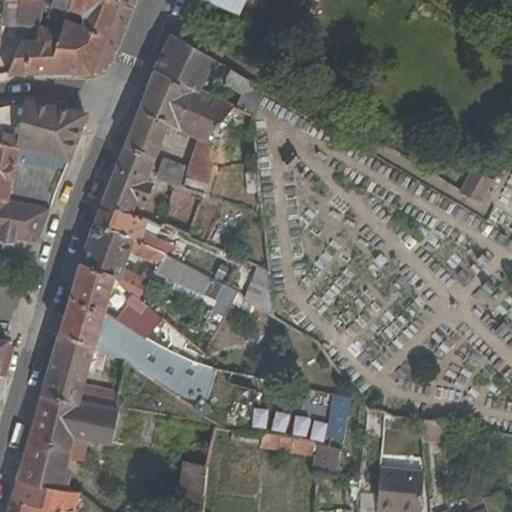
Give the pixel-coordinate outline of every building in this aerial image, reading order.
[(4,0),(2,0),(1,24),(18,25),(21,0),(4,0)] [(36,40),(23,41),(7,77),(44,75),(92,75),(119,2),(116,1),(114,0),(51,0),(50,5),(83,16),(85,19),(82,26),(66,20),(60,34),(39,26),(39,27),(36,40)] [(39,26),(44,2),(37,0),(21,0),(18,25),(39,27),(39,26)] [(205,0),(240,16),(247,0),(205,0)] [(155,70),(200,92),(215,62),(172,36),(155,70)] [(102,205),(140,219),(155,180),(207,195),(215,169),(208,142),(235,109),(200,92),(155,70),(102,205)] [(235,109),(253,117),(264,90),(231,71),(224,84),(241,96),(235,109)] [(0,133),(21,137),(18,150),(68,163),(87,115),(26,101),(0,107),(0,133)] [(68,163),(18,150),(21,137),(0,133),(0,200),(6,202),(51,210),(56,193),(68,163)] [(482,204),(494,181),(472,170),(460,193),(482,204)] [(261,192),(259,172),(247,173),(249,193),(261,192)] [(39,246),(51,210),(6,202),(1,213),(0,212),(0,238),(19,242),(39,246)] [(138,242),(167,257),(172,246),(144,233),(148,223),(140,219),(102,205),(93,226),(138,242)] [(166,286),(145,275),(144,279),(123,269),(129,253),(159,267),(156,273),(173,280),(180,263),(167,257),(138,242),(93,226),(79,267),(115,279),(135,295),(155,312),(166,286)] [(0,245),(17,248),(19,242),(0,238),(0,245)] [(69,302),(105,312),(108,301),(115,279),(79,267),(69,302)] [(261,268),(247,298),(273,310),(269,271),(261,268)] [(135,295),(115,279),(108,301),(122,313),(135,295)] [(226,314),(238,292),(226,286),(214,308),(226,314)] [(155,312),(135,295),(122,313),(117,320),(147,339),(164,319),(155,312)] [(125,359),(145,373),(151,364),(133,350),(135,347),(99,335),(105,312),(69,302),(59,338),(95,349),(125,359)] [(133,350),(151,364),(145,373),(202,413),(218,369),(204,366),(147,339),(117,320),(105,312),(99,335),(135,347),(133,350)] [(114,408),(118,391),(85,384),(95,349),(59,338),(43,393),(79,402),(114,408)] [(0,339),(0,378),(10,341),(0,339)] [(273,372),(292,379),(298,365),(278,357),(273,372)] [(224,428),(202,413),(145,373),(125,359),(118,391),(114,408),(119,409),(224,428)] [(85,462),(89,442),(111,446),(119,409),(114,408),(79,402),(43,393),(22,462),(69,470),(71,460),(85,462)] [(343,439),(352,399),(339,396),(330,436),(343,439)] [(422,442),(449,444),(443,422),(420,419),(422,442)] [(266,434),(263,449),(317,458),(315,474),(336,477),(342,450),(284,436),(266,434)] [(69,491),(73,470),(69,470),(22,462),(16,481),(69,491)] [(203,510),(207,469),(189,466),(184,507),(203,510)] [(376,511),(419,511),(424,473),(381,468),(377,510),(376,511)] [(502,503),(493,478),(477,484),(479,489),(473,492),(479,511),(487,511),(487,509),(502,503)] [(13,492),(75,511),(81,494),(69,491),(16,481),(13,492)] [(63,511),(75,511),(13,492),(11,499),(63,511)] [(479,511),(473,492),(464,496),(465,499),(469,511),(479,511)] [(63,511),(11,499),(7,511),(63,511)] [(450,504),(452,511),(469,511),(465,499),(450,504)] [(511,511),(509,501),(502,503),(487,509),(487,511),(511,511)]
